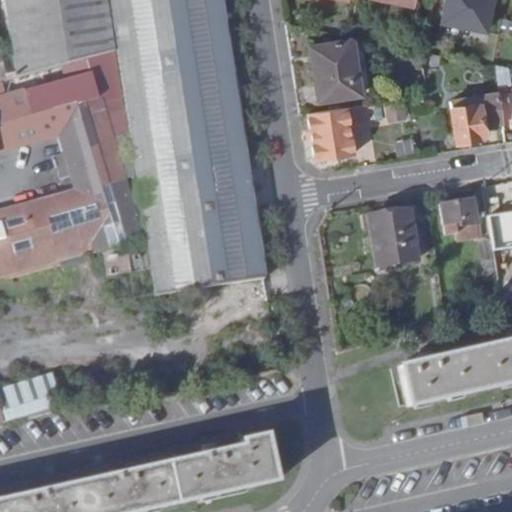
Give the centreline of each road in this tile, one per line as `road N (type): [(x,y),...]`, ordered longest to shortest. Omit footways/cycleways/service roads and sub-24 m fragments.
road 1 (residential): [(0,473),(322,403)]
road 2 (residential): [(291,197),(511,162)]
road 3 (residential): [(322,403),(291,197)]
road 4 (residential): [(291,197),(262,0)]
road 5 (residential): [(511,428),(328,468)]
